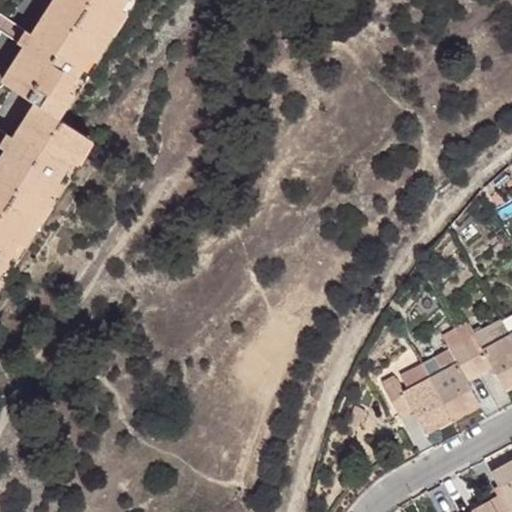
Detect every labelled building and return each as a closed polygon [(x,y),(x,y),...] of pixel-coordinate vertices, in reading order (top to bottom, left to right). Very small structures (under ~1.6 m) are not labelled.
[(0,87),(32,107),(0,158),(0,267),(81,141),(50,121),(125,0),(54,0),(0,86),(0,87)] [(499,323),(474,338),(481,351),(507,337),(499,323)] [(448,349),(421,364),(428,378),(406,391),(402,392),(395,379),(381,385),(401,420),(413,413),(424,434),(477,403),(466,384),(491,370),(503,391),(511,386),(511,333),(507,337),(481,351),(474,338),(467,326),(442,338),(448,349)] [(428,378),(421,364),(398,377),(406,391),(428,378)] [(511,511),(511,460),(490,472),(501,495),(470,510),(470,511),(511,511)]
